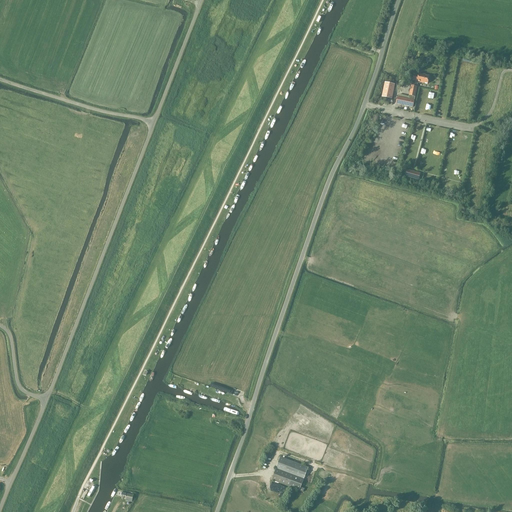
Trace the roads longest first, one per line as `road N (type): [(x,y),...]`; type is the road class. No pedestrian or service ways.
road 1 (unclassified): [(216,511),(323,193),(398,0)]
road 2 (unclassified): [(46,400),(201,0)]
road 3 (track): [(155,122),(0,80)]
road 4 (unclassified): [(2,511),(46,400)]
